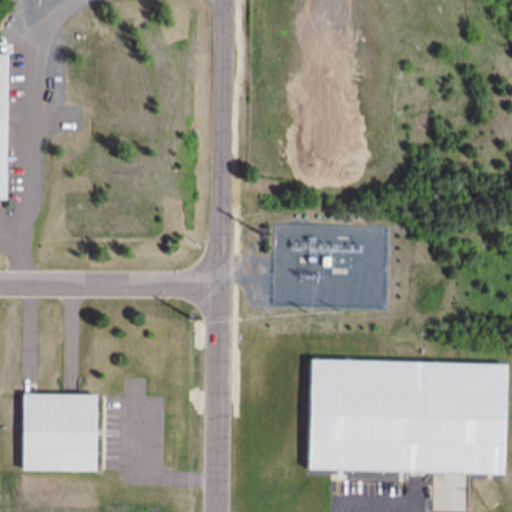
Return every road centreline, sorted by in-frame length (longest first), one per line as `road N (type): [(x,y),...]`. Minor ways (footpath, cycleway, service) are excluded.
road 1 (residential): [(218,511),(222,0)]
road 2 (residential): [(221,283),(0,281)]
